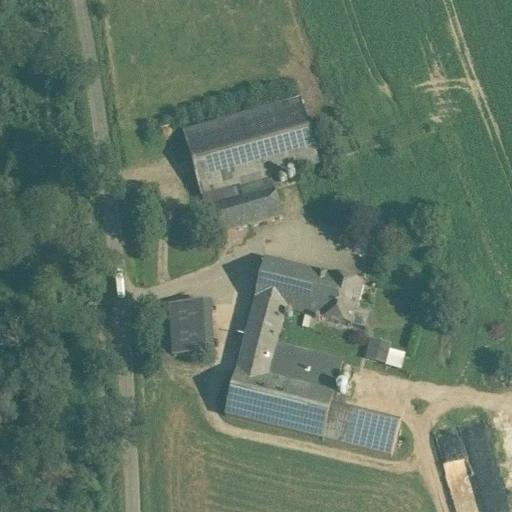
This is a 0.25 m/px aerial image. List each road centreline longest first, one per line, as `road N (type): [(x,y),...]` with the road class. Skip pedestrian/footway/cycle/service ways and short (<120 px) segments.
road 1 (track): [(74,0),(108,210),(133,511)]
road 2 (track): [(116,305),(271,241),(311,249)]
